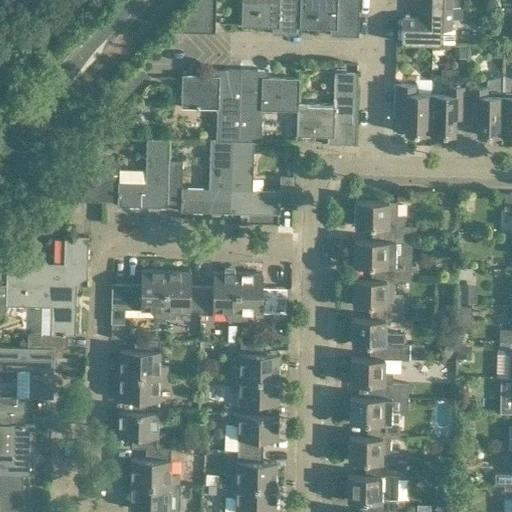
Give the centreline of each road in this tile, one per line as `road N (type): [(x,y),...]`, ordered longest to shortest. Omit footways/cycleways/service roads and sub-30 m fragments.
road 1 (residential): [(72,511),(71,426),(99,374),(105,248),(113,240),(313,246)]
road 2 (residential): [(313,246),(305,511)]
road 3 (primary): [(0,154),(144,0)]
road 4 (residential): [(175,47),(378,50)]
road 5 (residential): [(511,169),(374,166)]
road 6 (residential): [(374,166),(321,173),(313,246)]
